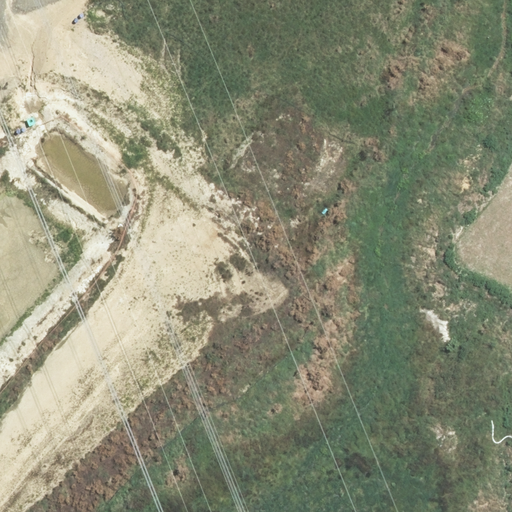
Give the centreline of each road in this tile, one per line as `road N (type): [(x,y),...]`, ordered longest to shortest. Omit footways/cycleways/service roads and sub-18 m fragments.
road 1 (unknown): [(33,242),(511,386)]
road 2 (unknown): [(0,387),(28,325),(38,168),(20,0)]
